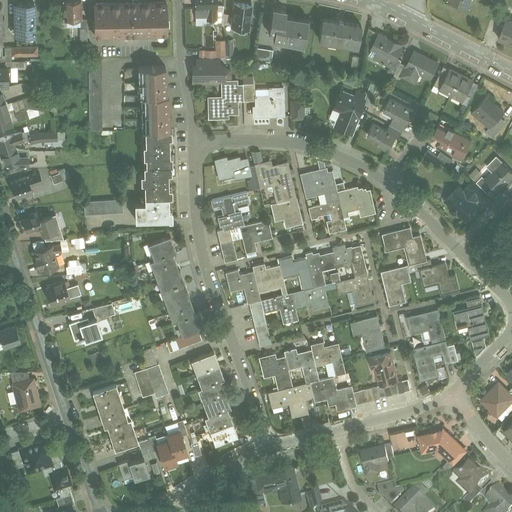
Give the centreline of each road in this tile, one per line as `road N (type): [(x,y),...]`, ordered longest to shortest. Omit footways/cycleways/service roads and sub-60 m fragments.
road 1 (residential): [(191,141),(204,269),(262,449)]
road 2 (residential): [(0,210),(100,511)]
road 3 (residential): [(456,247),(398,191),(343,156),(288,140),(191,141)]
road 4 (residential): [(191,141),(178,0)]
